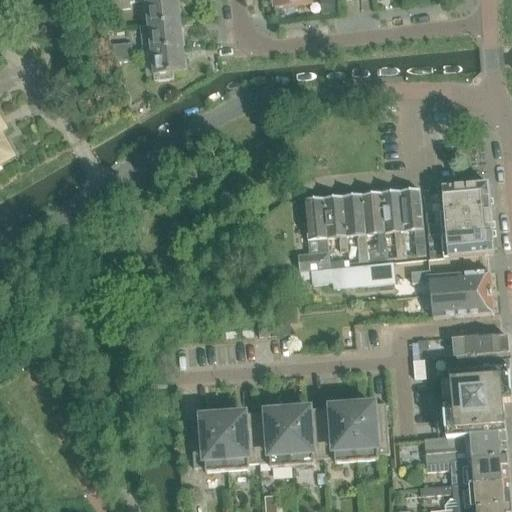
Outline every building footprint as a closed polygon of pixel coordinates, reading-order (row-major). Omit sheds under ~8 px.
[(129,0),(109,0),(111,13),(131,11),(129,0)] [(167,0),(147,2),(150,29),(181,26),(180,23),(182,23),(180,12),(179,12),(177,0),(167,0)] [(274,0),(275,10),(313,6),(311,0),(274,0)] [(338,0),(320,0),(322,17),(340,15),(338,0)] [(152,54),(175,51),(183,50),(183,48),(184,48),(183,37),(182,37),(181,26),(150,29),(140,30),(143,55),(152,54)] [(116,58),(133,56),(132,46),(115,48),(116,58)] [(173,76),(175,76),(186,75),(186,72),(187,72),(186,61),(185,61),(183,50),(175,51),(152,54),(156,84),(174,82),(173,76)] [(133,56),(116,58),(117,65),(134,64),(133,56)] [(0,167),(16,158),(2,134),(8,130),(0,115),(0,167)] [(440,206),(441,214),(446,214),(491,209),(489,186),(439,191),(440,206)] [(405,235),(415,234),(417,259),(427,258),(421,193),(401,195),(405,235)] [(386,236),(388,262),(398,261),(407,260),(405,235),(401,195),(382,196),(386,236)] [(366,238),(376,237),(377,247),(367,248),(369,264),(379,263),(388,262),(386,236),(382,196),(363,198),(366,238)] [(367,248),(366,238),(363,198),(344,200),(347,240),(357,239),(360,264),(369,264),(367,248)] [(328,242),(338,241),(339,254),(349,253),(347,240),(344,200),(324,202),(328,242)] [(330,265),(328,242),(324,202),(305,203),(310,257),(299,258),(301,274),(331,272),(330,265)] [(432,204),(425,204),(426,215),(441,214),(440,206),(432,206),(432,204)] [(491,209),(446,214),(446,225),(447,237),(493,233),(491,209)] [(441,214),(426,215),(428,227),(442,226),(446,225),(446,214),(441,214)] [(446,225),(442,226),(428,227),(429,239),(433,238),(443,238),(447,237),(446,225)] [(447,237),(443,238),(445,261),(449,261),(489,257),(492,257),(495,256),(493,233),(447,237)] [(349,263),(330,265),(331,272),(350,270),(350,265),(349,263)] [(331,272),(301,274),(300,274),(301,290),(333,287),(334,293),(397,287),(395,266),(350,270),(331,272)] [(414,286),(432,285),(432,298),(492,293),(491,273),(489,274),(431,279),(431,273),(413,275),(414,286)] [(492,293),(432,298),(434,321),(492,316),(492,317),(494,317),(494,316),(492,293)] [(290,322),(275,323),(276,339),(291,337),(290,322)] [(260,340),(270,339),(269,323),(259,324),(260,340)] [(507,339),(479,341),(478,339),(454,342),(456,360),(509,355),(508,339),(507,339)] [(428,343),(419,343),(420,351),(429,351),(428,343)] [(459,360),(460,370),(449,371),(449,378),(451,378),(510,372),(509,355),(456,360),(459,360)] [(425,363),(414,364),(416,380),(426,379),(425,363)] [(444,410),(447,438),(447,442),(449,442),(507,437),(504,404),(511,403),(511,390),(510,372),(451,378),(454,409),(444,410)] [(353,409),(357,465),(379,463),(379,458),(390,457),(386,407),(353,409)] [(357,465),(353,409),(321,412),(325,462),(335,461),(336,466),(357,465)] [(289,414),(293,469),(315,468),(314,463),(325,462),(321,412),(289,414)] [(293,469),(289,414),(256,416),(260,467),(271,466),(271,471),(293,469)] [(224,419),(228,474),(250,472),(250,468),(260,467),(256,416),(224,419)] [(228,474),(224,419),(191,421),(195,472),(206,471),(206,476),(228,474)] [(474,464),(509,461),(507,437),(449,442),(447,442),(424,443),(426,458),(427,468),(452,466),(474,464)] [(454,490),(511,485),(510,471),(509,461),(474,464),(452,466),(453,473),(454,490)] [(452,466),(427,468),(427,475),(453,473),(452,466)] [(451,502),(446,508),(446,511),(464,511),(511,508),(511,496),(511,485),(454,490),(454,497),(455,502),(451,502)] [(454,497),(454,490),(421,493),(422,500),(454,497)]
